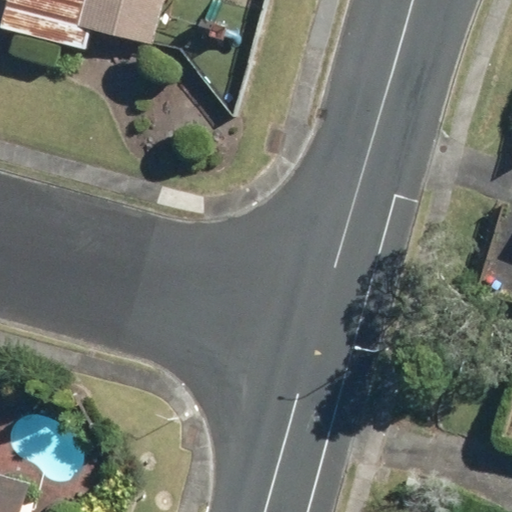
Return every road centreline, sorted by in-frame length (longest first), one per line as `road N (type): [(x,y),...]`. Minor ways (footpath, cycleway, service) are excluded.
road 1 (tertiary): [(419,0),(322,329)]
road 2 (residential): [(322,329),(0,238)]
road 3 (tertiary): [(322,329),(272,511)]
